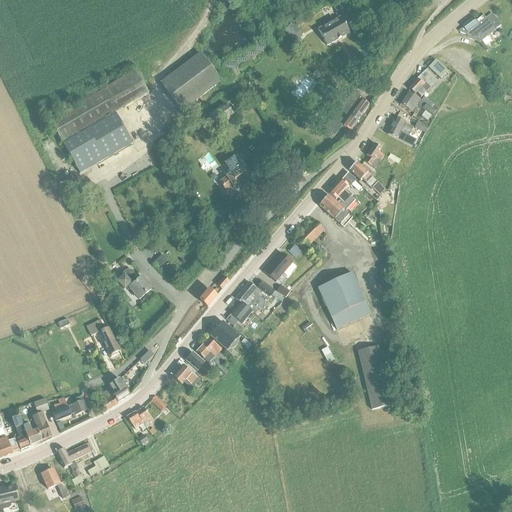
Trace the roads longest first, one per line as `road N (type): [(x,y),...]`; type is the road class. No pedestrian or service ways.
road 1 (unclassified): [(358,148),(331,162),(231,254),(172,329),(145,394)]
road 2 (tertiary): [(145,394),(358,148)]
road 3 (tertiary): [(358,148),(422,49),(480,0)]
road 4 (tertiary): [(0,469),(116,417),(145,394)]
